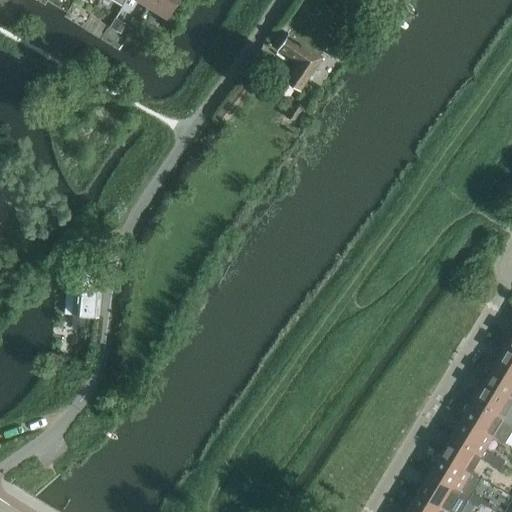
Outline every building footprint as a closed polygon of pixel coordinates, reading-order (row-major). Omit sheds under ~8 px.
[(167,18),(177,0),(150,0),(147,6),(167,18)] [(117,19),(111,28),(120,33),(126,24),(117,19)] [(323,57),(288,34),(278,49),(297,62),(284,80),(299,91),(323,57)] [(331,41),(325,49),(338,58),(344,50),(331,41)] [(225,121),(250,91),(240,83),(216,115),(225,121)] [(285,115),(294,121),(302,109),(293,103),(285,115)] [(94,255),(95,243),(68,241),(67,253),(94,255)] [(66,290),(64,314),(73,315),(76,315),(81,315),(88,316),(99,317),(103,269),(104,266),(77,264),(75,291),(66,290)] [(511,345),(500,364),(511,370),(511,345)] [(511,370),(500,364),(489,382),(511,396),(511,370)] [(511,396),(489,382),(477,400),(505,417),(503,421),(511,426),(511,396)] [(511,432),(511,426),(503,421),(505,417),(477,400),(466,419),(494,436),(506,443),(511,432)] [(485,450),(494,436),(466,419),(455,437),(483,454),(481,458),(490,464),(495,456),(485,450)] [(472,473),(481,458),(483,454),(455,437),(444,456),(472,473)] [(472,473),(444,456),(433,474),(461,491),(458,495),(468,501),(473,493),(482,479),(472,473)] [(501,470),(506,462),(495,456),(490,464),(501,470)] [(461,491),(433,474),(422,493),(450,510),(458,495),(461,491)] [(448,511),(450,510),(422,493),(410,511),(411,511),(448,511)] [(478,507),(481,503),(483,499),(473,493),(468,501),(478,507)] [(488,507),(490,504),(483,499),(481,503),(488,507)]
